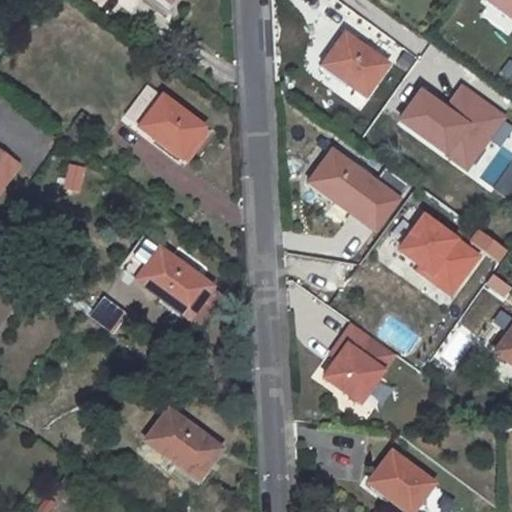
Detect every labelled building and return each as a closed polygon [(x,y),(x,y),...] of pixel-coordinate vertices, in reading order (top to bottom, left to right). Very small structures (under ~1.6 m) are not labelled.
[(511,0),(489,0),(511,16),(511,0)] [(387,66),(343,35),(321,66),(365,97),(387,66)] [(420,89),(436,66),(416,51),(399,75),(420,89)] [(124,116),(181,158),(202,129),(147,87),(124,116)] [(77,143),(93,122),(82,115),(67,136),(77,143)] [(371,181),(331,152),(308,184),(349,216),(352,212),(362,219),(376,199),(391,210),(409,185),(383,165),(371,181)] [(0,190),(16,168),(0,156),(0,190)] [(450,302),(480,250),(415,213),(398,241),(388,235),(374,259),(450,302)] [(135,281),(187,320),(211,289),(158,250),(145,240),(123,272),(135,281)] [(199,329),(221,297),(211,289),(187,320),(199,329)] [(98,297),(87,320),(113,332),(124,310),(98,297)] [(511,327),(493,353),(511,366),(511,327)] [(350,329),(339,345),(345,349),(321,382),(357,408),(393,359),(350,329)] [(339,345),(330,357),(336,361),(345,349),(339,345)] [(144,442),(197,481),(220,450),(167,411),(144,442)] [(382,450),(362,477),(369,482),(390,455),(382,450)] [(367,485),(403,511),(412,511),(433,484),(391,453),(390,455),(369,482),(367,485)] [(34,510),(44,497),(34,490),(24,503),(34,510)] [(36,511),(50,511),(56,505),(44,497),(34,510),(36,511)]
